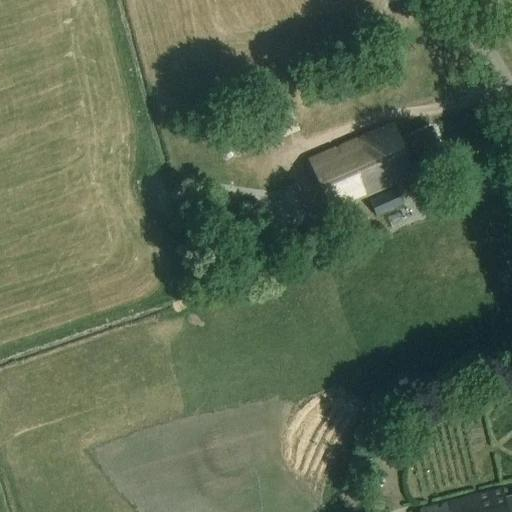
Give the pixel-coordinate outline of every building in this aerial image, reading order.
[(231,130),(242,154),(299,129),(288,105),(231,130)] [(413,168),(444,155),(430,123),(399,137),(393,123),(309,160),(331,210),(415,173),(413,168)] [(408,186),(413,199),(424,195),(418,182),(408,186)] [(396,187),(369,200),(377,217),(404,204),(396,187)] [(511,511),(511,496),(505,498),(503,490),(420,511),(419,511),(511,511)]
